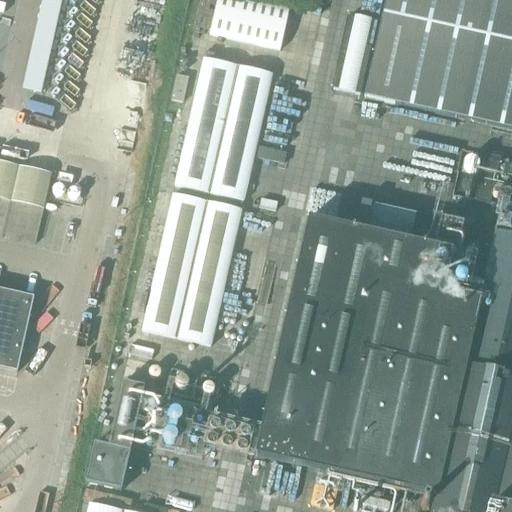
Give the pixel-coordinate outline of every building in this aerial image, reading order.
[(41,0),(21,90),(40,94),(61,0),(41,0)] [(288,9),(246,0),(216,0),(208,36),(279,52),(288,9)] [(511,0),(385,0),(363,99),(511,131),(511,0)] [(174,187),(243,203),(271,76),(202,60),(174,187)] [(170,101),(182,104),(187,79),(176,77),(170,101)] [(360,123),(384,128),(386,117),(362,112),(360,123)] [(450,196),(509,210),(511,196),(511,162),(461,151),(450,196)] [(0,200),(42,210),(50,175),(0,163),(0,200)] [(210,348),(240,211),(172,196),(141,332),(210,348)] [(511,235),(511,210),(501,208),(495,232),(511,235)] [(432,217),(426,243),(458,250),(464,224),(432,217)] [(308,221),(254,458),(435,499),(432,511),(511,511),(511,237),(495,234),(480,301),(444,293),(453,253),(308,221)] [(457,288),(460,287),(462,285),(463,283),(463,280),(462,278),(460,276),(458,275),(456,275),(453,276),(451,277),(450,280),(450,282),(451,284),(453,286),(455,287),(457,288)] [(0,369),(16,373),(33,298),(0,290),(0,369)] [(147,377),(149,379),(151,380),(154,380),(156,379),(158,377),(159,375),(159,372),(158,370),(156,368),(154,368),(151,368),(149,369),(148,371),(147,373),(147,375),(147,377)] [(174,390),(177,391),(179,391),(182,390),(184,388),(185,386),(185,383),(184,380),(182,378),(180,377),(177,377),(174,378),(172,380),(171,383),(171,386),(172,388),(174,390)] [(107,448),(93,444),(84,484),(121,492),(130,450),(142,395),(144,388),(122,383),(107,448)] [(200,395),(201,396),(204,398),(206,398),(209,397),(211,395),(212,392),(211,390),(210,388),(208,386),(206,385),(204,386),(202,387),(200,388),(199,390),(199,393),(200,395)] [(257,428),(241,424),(168,408),(169,402),(142,395),(130,450),(157,456),(158,451),(200,461),(203,449),(235,456),(250,460),(257,428)] [(419,504),(418,506),(418,508),(419,510),(421,511),(422,511),(425,511),(427,511),(429,510),(429,508),(429,506),(428,504),(427,502),(425,501),(423,501),(421,502),(419,504)]
